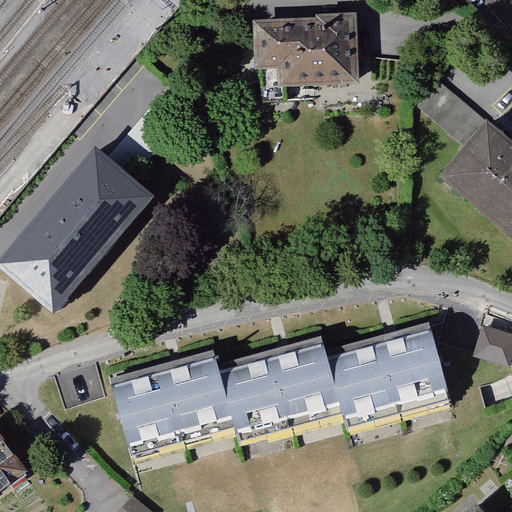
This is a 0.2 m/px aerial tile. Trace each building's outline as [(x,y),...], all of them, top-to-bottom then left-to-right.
[(365,86),(363,11),(264,14),(266,88),(365,86)] [(163,89),(103,164),(121,179),(131,167),(141,174),(190,110),(163,89)] [(86,134),(104,147),(122,121),(104,109),(86,134)] [(511,129),(494,114),(443,175),(511,231),(511,129)] [(103,164),(96,158),(70,188),(3,268),(55,312),(148,202),(121,179),(103,164)] [(511,332),(481,324),(473,354),(511,364),(511,332)] [(457,400),(441,329),(334,353),(346,406),(351,425),(457,400)] [(346,406),(334,353),(326,333),(220,365),(238,419),(244,437),(346,406)] [(128,455),(238,419),(220,365),(214,347),(104,383),(128,455)] [(0,502),(40,474),(0,418),(0,502)] [(153,511),(155,510),(134,494),(120,511),(153,511)] [(497,511),(485,497),(467,511),(497,511)]
